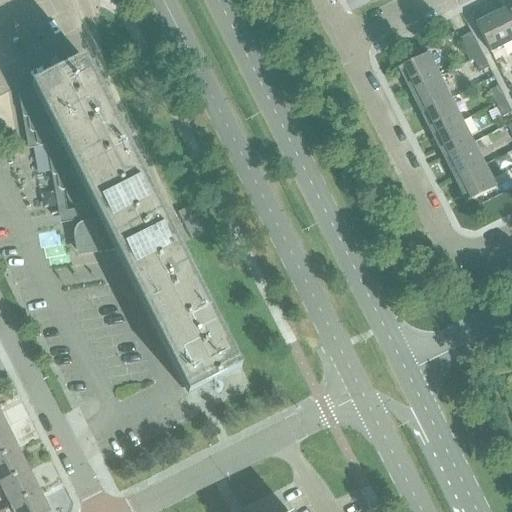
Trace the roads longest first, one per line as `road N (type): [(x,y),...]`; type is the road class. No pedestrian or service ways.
road 1 (secondary): [(163,0),(361,396)]
road 2 (secondary): [(406,370),(218,0)]
road 3 (residential): [(511,228),(460,247),(435,234),(340,41)]
road 4 (residential): [(123,511),(361,396)]
road 5 (residential): [(101,511),(0,306)]
road 6 (secondary): [(361,396),(419,511)]
